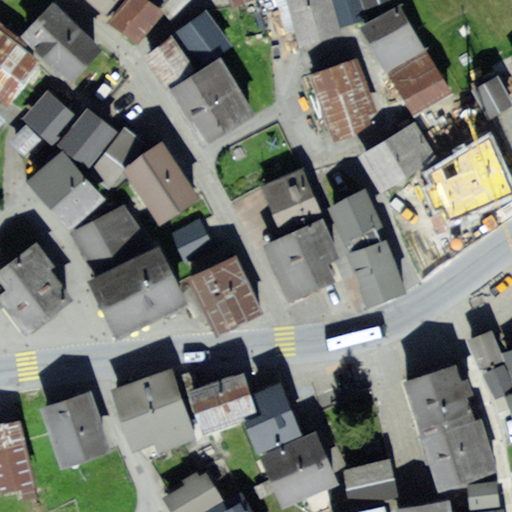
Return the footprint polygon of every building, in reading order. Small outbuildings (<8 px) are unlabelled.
[(92,46),(48,0),(41,0),(15,25),(34,44),(62,74),(92,46)] [(152,11),(139,0),(119,0),(107,14),(119,24),(131,35),(152,11)] [(178,0),(150,0),(165,14),(177,1),(178,0)] [(328,0),(284,0),(296,41),(306,38),(337,29),(328,0)] [(353,0),(331,0),(338,21),(343,20),(358,16),(353,0)] [(423,41),(397,0),(389,0),(350,24),(357,35),(378,69),(423,41)] [(219,33),(200,6),(186,15),(173,25),(193,52),(219,33)] [(8,36),(0,29),(0,98),(3,101),(37,60),(8,36)] [(186,56),(166,29),(140,48),(151,62),(161,75),(186,56)] [(446,87),(424,48),(382,69),(393,89),(404,109),(446,87)] [(510,70),(511,73),(511,48),(502,54),(510,70)] [(344,51),(296,69),(303,87),(309,104),(357,86),(344,51)] [(246,110),(214,53),(178,73),(167,79),(199,136),(246,110)] [(505,101),(488,71),(463,84),(480,115),(492,108),(505,101)] [(56,90),(43,79),(17,107),(42,129),(68,102),(56,90)] [(357,86),(309,104),(315,119),(321,134),(369,116),(357,86)] [(78,100),(48,135),(75,158),(106,124),(92,112),(78,100)] [(22,116),(6,131),(14,139),(22,148),(38,133),(22,116)] [(80,158),(99,176),(139,133),(129,125),(120,116),(80,158)] [(425,147),(406,116),(355,148),(374,179),(388,170),(425,147)] [(511,187),(511,185),(486,132),(419,164),(446,220),(473,207),(511,187)] [(194,192),(156,136),(128,155),(117,163),(155,218),(194,192)] [(101,201),(61,154),(34,177),(28,182),(69,229),(101,201)] [(252,182),(270,219),(310,199),(304,186),(292,163),(252,182)] [(358,178),(322,194),(338,231),(356,222),(375,214),(358,178)] [(149,257),(125,208),(71,234),(83,259),(95,283),(149,257)] [(311,209),(259,234),(287,291),(327,271),(321,257),(326,254),(332,251),(311,209)] [(171,227),(183,253),(205,243),(199,230),(193,217),(171,227)] [(384,227),(341,242),(343,250),(359,294),(402,279),(384,227)] [(55,268),(36,244),(0,272),(0,278),(8,289),(0,295),(0,300),(5,307),(27,336),(71,302),(49,273),(55,268)] [(254,304),(227,247),(218,251),(180,270),(208,327),(254,304)] [(186,301),(162,251),(149,257),(95,283),(88,287),(112,337),(165,311),(186,301)] [(486,323),(461,333),(472,361),(484,356),(497,351),(486,323)] [(511,336),(495,343),(510,381),(511,379),(511,336)] [(496,357),(476,365),(487,391),(497,387),(506,383),(496,357)] [(457,361),(398,383),(407,407),(426,460),(436,489),(495,468),(457,361)] [(229,375),(194,388),(188,371),(180,374),(172,377),(169,368),(111,390),(134,451),(152,444),(153,449),(155,454),(195,439),(186,413),(192,410),(198,426),(239,412),(251,445),(295,429),(285,403),(276,377),(246,388),(240,372),(229,375)] [(511,384),(497,390),(511,431),(511,384)] [(63,402),(40,410),(60,464),(105,448),(86,394),(63,402)] [(0,414),(0,484),(27,478),(10,412),(0,414)] [(330,478),(312,438),(270,457),(288,497),(320,483),(330,478)] [(344,487),(347,505),(394,496),(387,460),(340,469),(344,487)] [(206,474),(169,496),(177,508),(179,511),(197,511),(221,498),(206,474)] [(493,481),(464,484),(465,496),(466,508),(496,504),(493,481)] [(251,511),(240,491),(206,511),(251,511)] [(422,504),(397,508),(397,511),(449,511),(448,500),(422,504)]
